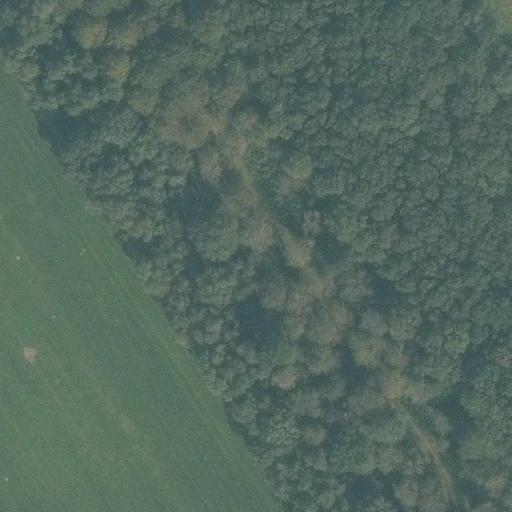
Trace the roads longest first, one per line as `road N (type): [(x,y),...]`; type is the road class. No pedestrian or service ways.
road 1 (track): [(95,0),(437,511)]
road 2 (track): [(467,511),(128,0)]
